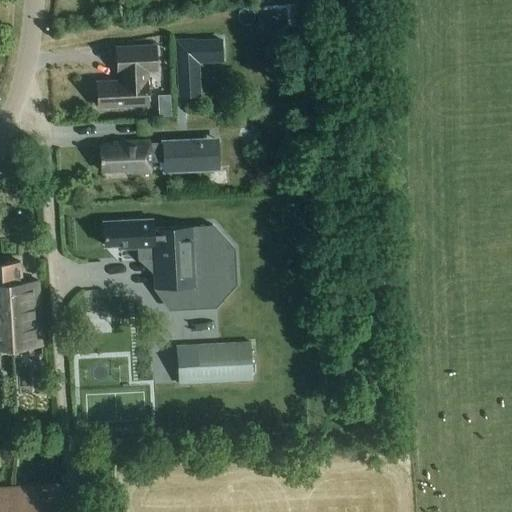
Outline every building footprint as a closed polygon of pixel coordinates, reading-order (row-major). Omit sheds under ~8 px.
[(195,88),(194,59),(222,57),(221,41),(177,44),(180,89),(180,97),(196,96),(195,88)] [(156,46),(116,48),(117,72),(121,72),(122,82),(96,83),(98,107),(148,105),(146,71),(157,70),(156,46)] [(170,96),(159,96),(161,116),(171,116),(170,96)] [(168,137),(170,171),(228,168),(227,135),(168,137)] [(113,146),(99,147),(101,171),(132,170),(132,173),(150,172),(149,142),(113,143),(113,146)] [(229,168),(214,170),(215,181),(230,179),(229,168)] [(137,221),(103,222),(104,247),(119,246),(119,249),(138,248),(138,247),(153,247),(155,289),(213,286),(211,226),(152,229),(152,220),(137,221)] [(20,263),(0,264),(0,274),(4,275),(4,283),(9,283),(12,348),(41,346),(37,282),(21,283),(20,263)] [(0,274),(0,347),(11,347),(9,283),(4,283),(4,275),(0,274)] [(250,344),(178,347),(180,384),(252,381),(250,344)] [(39,511),(38,494),(14,496),(15,511),(39,511)] [(0,511),(15,511),(14,496),(0,497),(0,511)]
